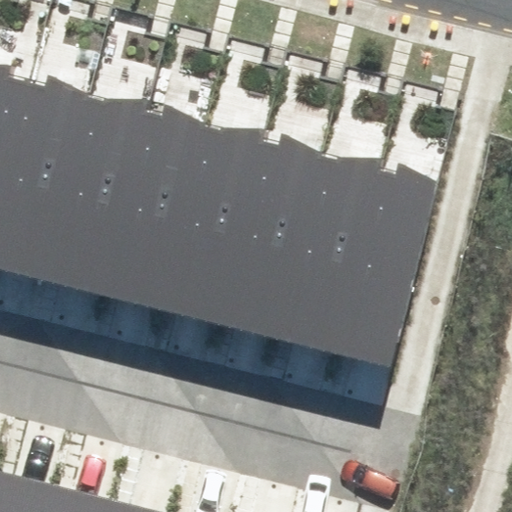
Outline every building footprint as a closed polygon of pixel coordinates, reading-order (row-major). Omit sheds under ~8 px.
[(0,203),(33,68),(0,60),(0,203)] [(0,203),(0,255),(47,267),(92,83),(33,68),(0,203)] [(47,267),(106,282),(152,97),(92,83),(47,267)] [(106,282),(166,296),(211,112),(152,97),(106,282)] [(166,296),(225,311),(270,126),(211,112),(166,296)] [(225,311),(284,325),(330,141),(270,126),(225,311)] [(284,325),(344,340),(389,155),(330,141),(284,325)] [(344,340),(403,354),(448,170),(389,155),(344,340)] [(0,511),(45,511),(52,485),(0,472),(0,511)] [(45,511),(106,511),(110,499),(52,485),(45,511)] [(106,511),(163,511),(110,499),(106,511)]
